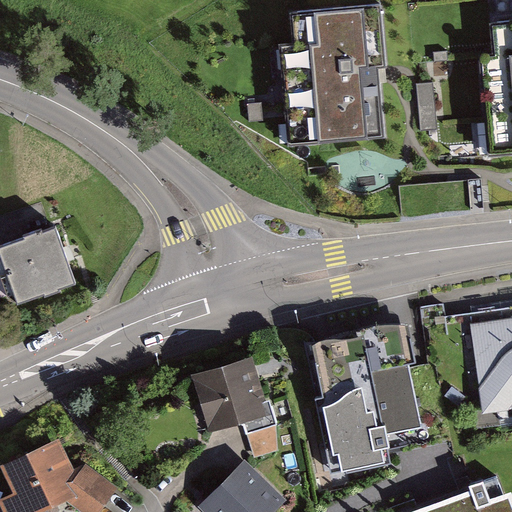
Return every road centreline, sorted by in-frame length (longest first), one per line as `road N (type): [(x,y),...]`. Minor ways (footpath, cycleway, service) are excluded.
road 1 (tertiary): [(0,80),(92,123),(147,163),(200,227),(224,300)]
road 2 (tertiary): [(224,300),(339,271),(511,244)]
road 3 (tertiary): [(0,384),(224,300)]
road 4 (unknown): [(507,219),(434,115)]
